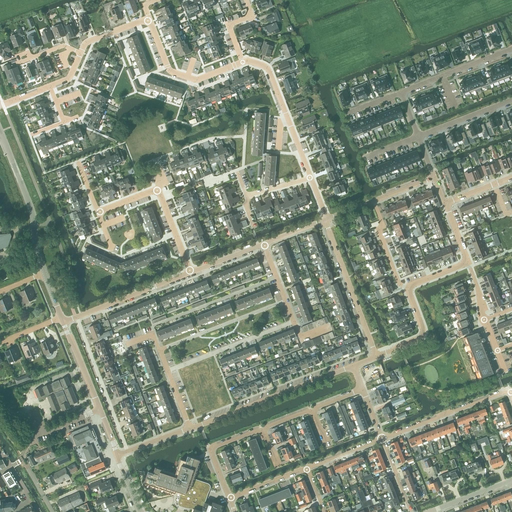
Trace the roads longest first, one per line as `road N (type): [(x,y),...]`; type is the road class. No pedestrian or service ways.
road 1 (residential): [(168,370),(293,321),(263,245)]
road 2 (residential): [(191,427),(353,365)]
road 3 (residential): [(190,274),(157,189),(98,212)]
road 4 (tertiary): [(44,273),(33,216),(0,131)]
road 5 (residential): [(377,354),(325,220)]
road 6 (residential): [(77,318),(128,452)]
road 7 (residential): [(382,439),(510,390)]
road 8 (residential): [(148,19),(173,73),(200,80),(243,63)]
road 9 (residential): [(77,318),(190,274)]
